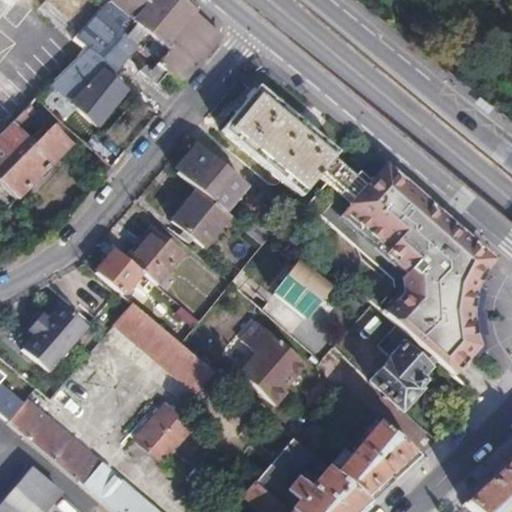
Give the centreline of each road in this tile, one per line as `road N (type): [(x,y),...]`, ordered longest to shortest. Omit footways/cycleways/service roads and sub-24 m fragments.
road 1 (residential): [(254,32),(91,223),(37,272),(0,291)]
road 2 (primary): [(242,0),(511,225)]
road 3 (primary): [(254,32),(511,243)]
road 4 (primary): [(511,199),(278,0)]
road 5 (primary): [(511,154),(320,0)]
road 6 (unknown): [(453,469),(341,365)]
road 7 (primary): [(504,423),(408,511)]
